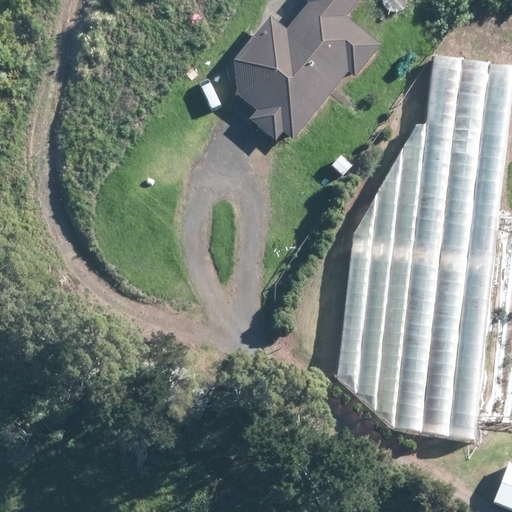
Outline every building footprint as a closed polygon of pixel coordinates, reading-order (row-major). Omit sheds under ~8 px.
[(335,90),(347,76),(353,81),(379,50),(344,21),(361,0),(303,0),(302,2),(310,8),(287,36),(268,20),(232,64),(236,100),(255,116),(249,124),(274,145),(281,136),(291,144),(331,96),(335,90)] [(346,174),(352,177),(358,165),(344,157),(337,170),(346,174)] [(511,220),(498,219),(476,422),(511,425),(511,220)] [(28,289),(45,277),(39,268),(36,270),(32,265),(16,277),(21,286),(24,284),(28,289)] [(43,319),(36,337),(51,343),(58,324),(43,319)] [(492,505),(509,511),(511,511),(511,468),(508,467),(492,505)]
